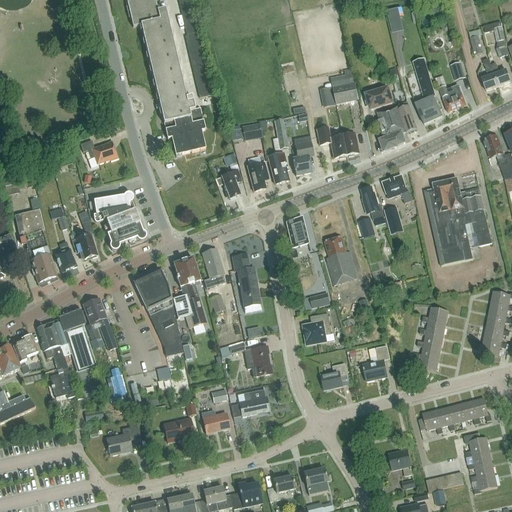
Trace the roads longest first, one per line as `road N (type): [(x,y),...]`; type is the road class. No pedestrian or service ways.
road 1 (tertiary): [(266,213),(429,148),(511,105)]
road 2 (unclassified): [(171,248),(100,0)]
road 3 (residential): [(110,496),(256,460),(320,426)]
road 4 (residential): [(320,426),(296,379),(266,213)]
road 5 (tertiary): [(0,334),(171,248)]
road 6 (residential): [(320,426),(495,378)]
